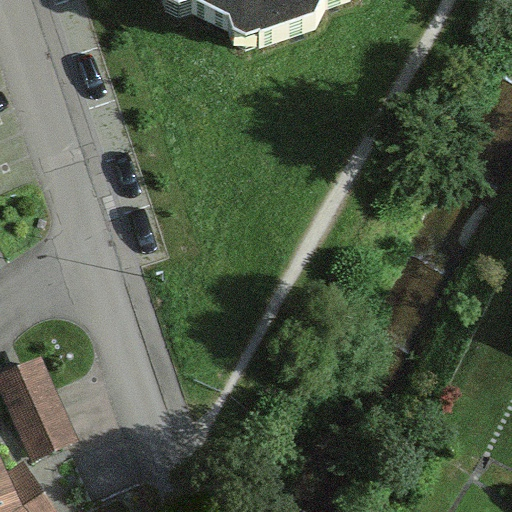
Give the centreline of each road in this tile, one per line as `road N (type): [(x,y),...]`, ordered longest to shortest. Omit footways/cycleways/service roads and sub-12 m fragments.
road 1 (residential): [(103,251),(183,503)]
road 2 (residential): [(20,0),(103,251)]
